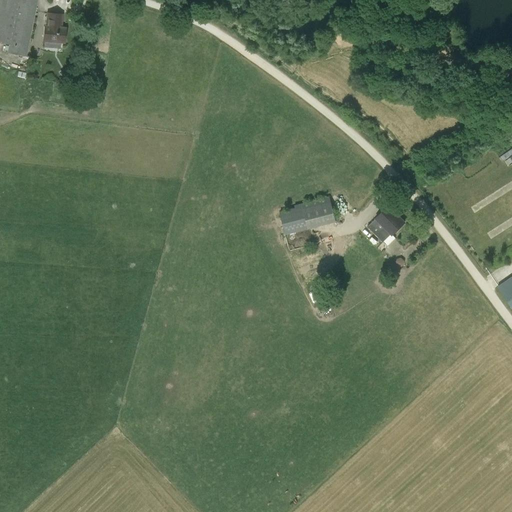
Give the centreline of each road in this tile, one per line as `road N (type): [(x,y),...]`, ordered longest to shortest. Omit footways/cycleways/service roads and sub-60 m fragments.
road 1 (track): [(395,176),(227,37),(138,0)]
road 2 (track): [(511,322),(395,176)]
